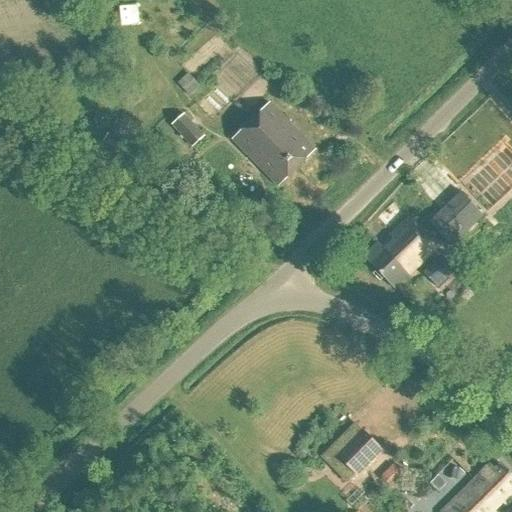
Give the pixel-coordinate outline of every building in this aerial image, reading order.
[(187,74),(177,84),(184,90),(189,86),(194,92),(199,87),(187,74)] [(315,151),(269,104),(232,140),(278,187),(315,151)] [(204,137),(184,115),(172,126),(192,148),(204,137)] [(88,152),(136,181),(149,159),(108,134),(104,141),(97,137),(88,152)] [(460,193),(428,224),(450,248),(483,217),(460,193)] [(394,289),(437,250),(410,221),(391,239),(394,243),(385,251),(379,245),(365,259),(394,289)] [(438,257),(422,273),(436,287),(452,272),(438,257)] [(362,430),(336,456),(358,477),(383,451),(362,430)] [(511,478),(501,468),(493,476),(487,470),(445,511),(501,511),(511,501),(511,478)]
